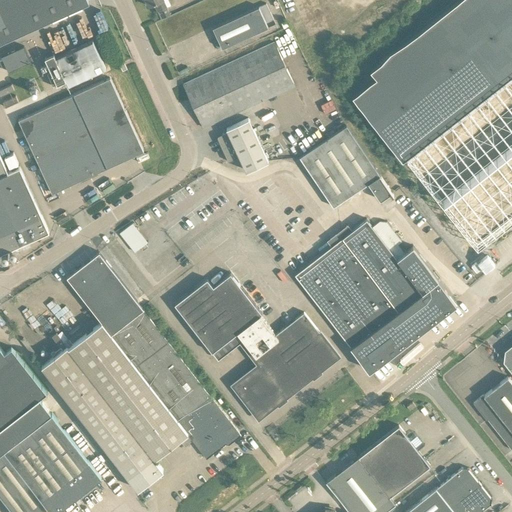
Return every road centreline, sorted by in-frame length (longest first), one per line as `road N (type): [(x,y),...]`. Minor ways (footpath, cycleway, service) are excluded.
road 1 (unclassified): [(0,286),(185,165),(187,147),(117,0)]
road 2 (unclassified): [(239,511),(418,371)]
road 3 (unclassified): [(511,486),(418,371)]
road 4 (unclassified): [(418,371),(511,294)]
